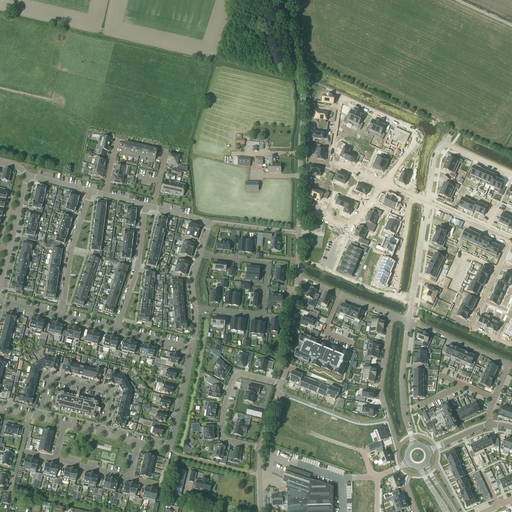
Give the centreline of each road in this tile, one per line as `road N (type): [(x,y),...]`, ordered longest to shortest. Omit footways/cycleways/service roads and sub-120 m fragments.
road 1 (unclassified): [(281,385),(295,308),(304,101),(288,0)]
road 2 (residential): [(383,183),(331,156),(342,99),(412,129),(414,140)]
road 3 (residential): [(194,308),(261,315),(266,262),(200,253)]
road 4 (residential): [(38,419),(49,377),(110,393),(102,434)]
road 5 (residential): [(281,385),(233,377),(221,434),(260,447)]
road 6 (residential): [(138,443),(169,450),(191,349)]
road 7 (residential): [(145,205),(138,263),(114,329)]
road 8 (residential): [(89,191),(60,316)]
road 9 (residential): [(408,322),(400,384),(413,444)]
road 10 (residential): [(349,228),(327,268),(395,297)]
